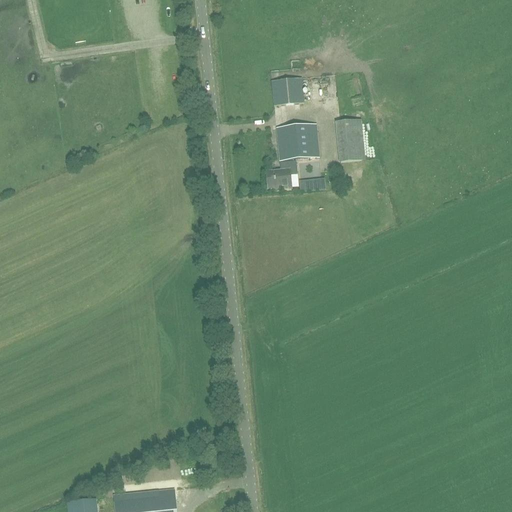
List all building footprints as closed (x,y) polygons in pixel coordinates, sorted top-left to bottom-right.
[(274,107),(304,104),(301,79),(271,82),(274,107)] [(360,121),(336,123),(340,163),(364,161),(360,121)] [(315,125),(276,129),(279,162),(296,161),(319,158),(315,125)] [(298,176),(296,161),(279,162),(280,172),(265,174),(267,190),(281,188),(281,190),(291,189),(290,176),(298,176)] [(175,511),(174,491),(113,497),(114,511),(175,511)] [(67,511),(95,511),(95,501),(67,504),(67,511)]
